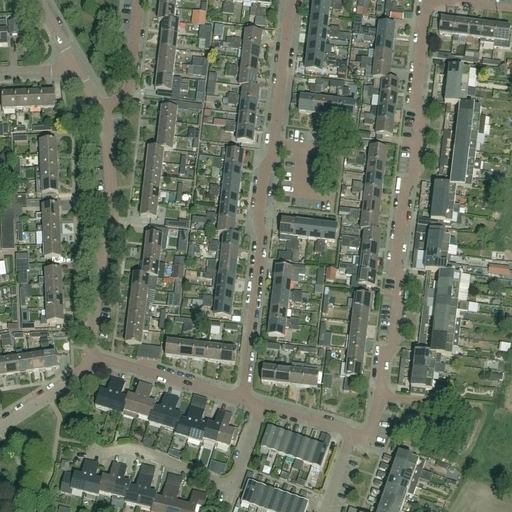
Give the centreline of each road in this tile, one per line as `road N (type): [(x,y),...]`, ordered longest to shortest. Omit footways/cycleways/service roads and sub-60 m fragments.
road 1 (residential): [(352,432),(369,437),(383,354),(394,341),(401,280),(395,265),(421,113),(415,95),(426,0)]
road 2 (residential): [(242,399),(263,168),(273,143)]
road 3 (unclassified): [(89,355),(112,216),(102,107)]
road 4 (residential): [(90,455),(144,451),(231,488),(262,404)]
road 5 (residential): [(242,399),(89,355)]
road 6 (residential): [(273,143),(291,0)]
road 7 (residential): [(102,107),(126,93),(138,0)]
